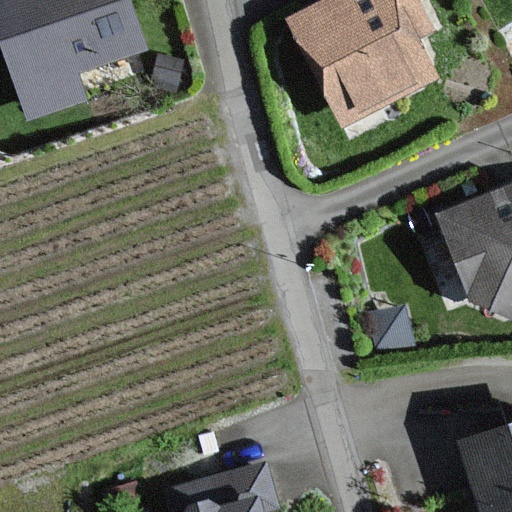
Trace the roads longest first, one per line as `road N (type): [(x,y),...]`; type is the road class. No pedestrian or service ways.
road 1 (residential): [(355,511),(275,231)]
road 2 (residential): [(275,231),(511,129)]
road 3 (residential): [(275,231),(218,0)]
